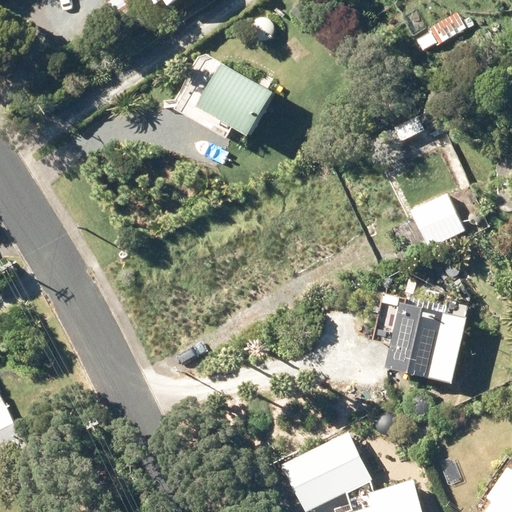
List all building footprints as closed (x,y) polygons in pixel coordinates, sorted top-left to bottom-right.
[(102,0),(101,1),(117,26),(158,0),(161,5),(169,0),(102,0)] [(311,16),(299,1),(287,11),(299,26),(311,16)] [(427,33),(414,41),(420,51),(433,43),(435,45),(465,27),(456,11),(425,30),(427,33)] [(215,62),(188,108),(240,139),(267,93),(215,62)] [(421,106),(400,117),(405,127),(416,122),(426,142),(437,136),(421,106)] [(444,194),(406,212),(424,249),(461,231),(444,194)] [(405,307),(390,373),(429,381),(454,386),(468,320),(442,314),(405,307)] [(17,463),(40,453),(17,404),(0,412),(0,458),(12,453),(17,463)] [(346,433),(278,465),(300,511),(303,511),(369,480),(346,433)] [(511,511),(511,475),(501,467),(480,498),(487,502),(480,511),(511,511)] [(367,509),(357,511),(417,511),(407,480),(362,495),(367,509)]
